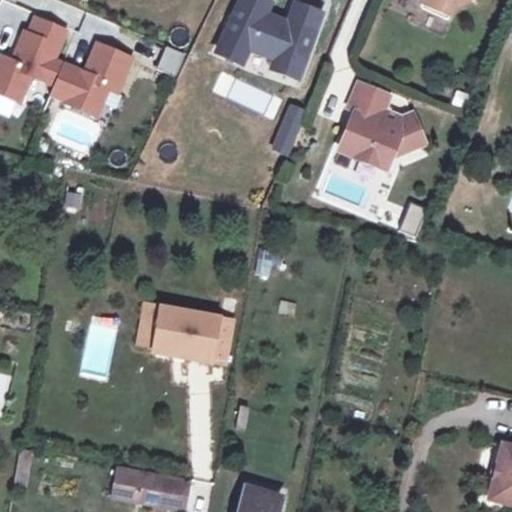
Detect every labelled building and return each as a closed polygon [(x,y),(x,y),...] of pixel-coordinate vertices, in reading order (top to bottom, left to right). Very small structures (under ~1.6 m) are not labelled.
[(285,22),(262,13),(267,3),(260,0),(237,0),(213,49),(238,61),(244,48),(271,58),(268,67),(293,77),(318,15),(292,5),(285,22)] [(415,0),(415,4),(436,14),(438,8),(448,13),(466,6),(465,2),(469,0),(415,0)] [(448,13),(438,8),(436,14),(446,19),(448,13)] [(90,116),(101,90),(110,94),(124,59),(91,45),(80,73),(57,64),(47,60),(58,31),(26,19),(21,35),(17,34),(5,63),(0,61),(0,99),(11,104),(22,76),(38,83),(47,86),(43,95),(58,101),(58,103),(90,116)] [(383,94),(349,82),(338,109),(347,113),(331,152),(380,172),(386,156),(420,145),(410,112),(387,120),(384,125),(372,121),(383,94)] [(451,106),(467,110),(471,94),(455,91),(451,106)] [(298,112),(285,106),(278,121),(291,127),(298,112)] [(291,127),(278,121),(267,148),(280,153),(291,127)] [(417,242),(427,208),(408,202),(397,236),(417,242)] [(282,266),(283,251),(265,250),(263,265),(282,266)] [(296,323),(301,306),(282,300),(276,318),(296,323)] [(232,323),(157,312),(156,315),(151,348),(150,352),(181,357),(181,364),(222,371),(232,323)] [(156,315),(141,313),(135,345),(151,348),(156,315)] [(24,448),(15,446),(9,490),(18,491),(24,448)] [(185,484),(113,471),(110,495),(180,510),(185,484)] [(271,511),(275,498),(246,492),(241,511),(271,511)]
